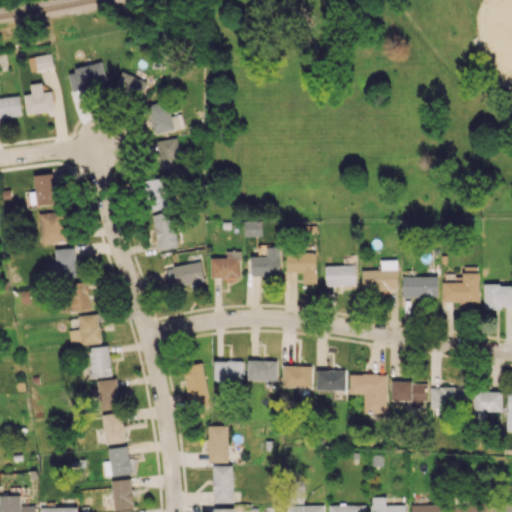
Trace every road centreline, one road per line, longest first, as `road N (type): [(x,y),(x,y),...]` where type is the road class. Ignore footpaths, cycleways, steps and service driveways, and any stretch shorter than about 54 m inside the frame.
road 1 (residential): [(97,150),(152,352),(174,511)]
road 2 (residential): [(511,351),(270,317),(147,335)]
